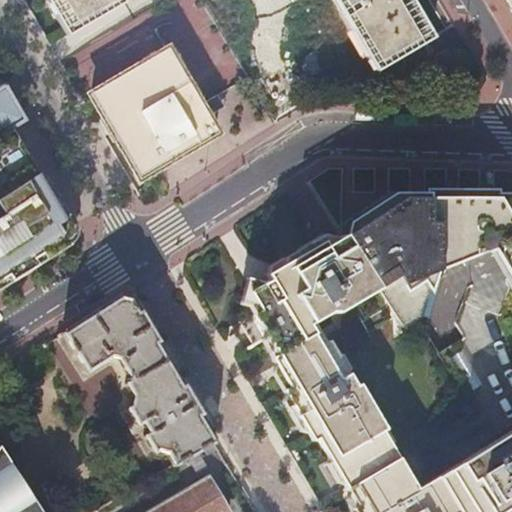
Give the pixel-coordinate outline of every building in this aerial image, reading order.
[(45,0),(66,36),(119,5),(115,0),(334,0),(377,71),(433,38),(410,0),(45,0)] [(212,113),(204,100),(170,46),(90,94),(141,177),(155,170),(175,158),(221,132),(212,113)] [(0,133),(10,128),(23,120),(5,90),(0,80),(0,133)] [(214,95),(204,100),(212,113),(222,107),(214,95)] [(60,215),(29,161),(10,128),(0,133),(0,284),(30,265),(24,253),(55,233),(49,221),(60,215)] [(342,225),(342,237),(377,291),(402,329),(418,321),(435,270),(389,194),(342,225)] [(460,195),(389,194),(435,270),(458,261),(459,240),(460,195)] [(511,195),(460,195),(459,240),(458,261),(498,244),(511,238),(511,195)] [(74,238),(60,215),(49,221),(55,233),(24,253),(30,265),(74,238)] [(316,439),(346,488),(393,460),(377,434),(381,431),(354,387),(351,389),(343,376),(337,380),(327,364),(321,368),(315,359),(310,361),(299,344),(317,333),(312,325),(327,315),(330,318),(377,291),(342,237),(319,252),(315,247),(275,272),(284,286),(268,295),(254,304),(259,312),(253,315),(278,356),(282,354),(298,380),(283,391),(313,440),(316,439)] [(511,426),(490,439),(492,441),(511,429),(511,238),(498,244),(458,261),(461,265),(509,244),(511,249),(511,275),(504,280),(511,292),(511,426)] [(172,465),(174,464),(212,442),(167,365),(131,303),(122,301),(115,298),(62,332),(86,371),(109,357),(117,360),(128,379),(123,383),(131,396),(126,408),(124,409),(134,426),(140,423),(146,433),(141,436),(151,453),(156,450),(164,452),(172,465)] [(47,358),(40,346),(15,362),(22,374),(47,358)] [(511,429),(492,441),(511,476),(511,429)] [(436,480),(454,511),(511,511),(511,476),(492,441),(490,439),(432,474),(436,480)] [(211,470),(224,462),(212,442),(174,464),(184,481),(209,467),(211,470)] [(0,511),(39,511),(0,450),(0,511)] [(393,460),(346,488),(359,511),(454,511),(436,480),(413,494),(393,460)] [(226,511),(207,479),(151,511),(226,511)]
